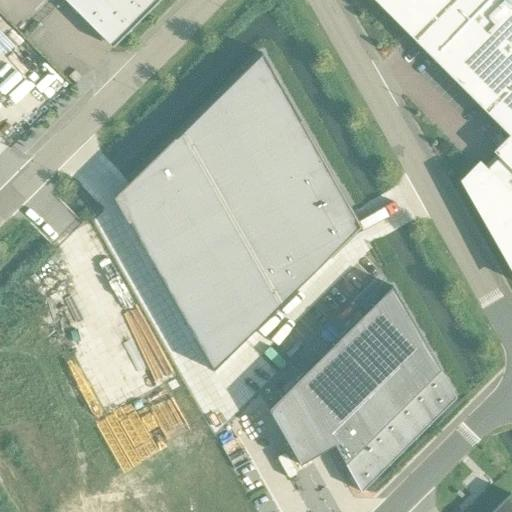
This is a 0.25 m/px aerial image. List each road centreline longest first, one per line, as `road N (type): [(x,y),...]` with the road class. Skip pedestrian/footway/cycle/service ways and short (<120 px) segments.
road 1 (unclassified): [(511,331),(318,0)]
road 2 (unclassified): [(0,204),(213,0)]
road 3 (unclassified): [(390,511),(511,392)]
